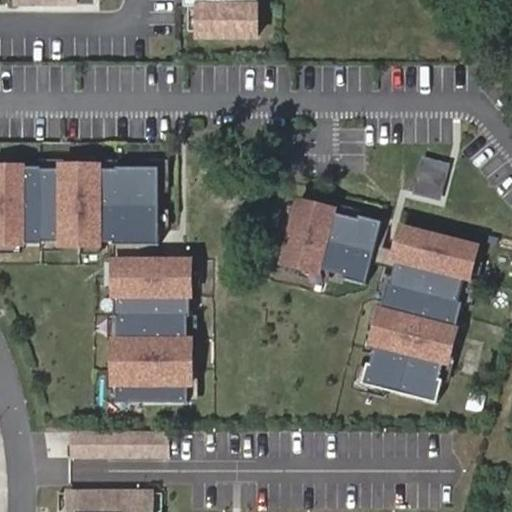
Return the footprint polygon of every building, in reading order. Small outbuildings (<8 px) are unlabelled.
[(186,0),(186,5),(190,5),(200,5),(200,30),(200,36),(259,36),(259,0),(186,0)] [(200,30),(200,5),(190,5),(190,30),(200,30)] [(442,201),(452,163),(425,156),(415,194),(442,201)] [(44,166),(0,166),(0,243),(43,243),(43,241),(63,241),(63,244),(102,245),(102,241),(115,241),(115,244),(161,244),(161,167),(119,167),(119,169),(102,169),(102,165),(63,165),(63,169),(43,168),(44,166)] [(368,284),(385,221),(361,215),(360,218),(336,212),(337,209),(301,200),(285,262),(321,272),(322,268),(346,275),(345,278),(368,284)] [(462,301),(468,277),(471,278),(480,246),(404,226),(396,259),(399,260),(393,284),(390,283),(375,343),(378,344),(373,364),(370,363),(364,383),(440,403),(445,382),(442,381),(447,362),(450,363),(465,302),(462,301)] [(193,260),(116,260),(116,316),(119,316),(119,339),(115,339),(115,384),(118,384),(118,402),(190,402),(190,384),(193,384),(193,339),(190,339),(190,316),(192,316),(193,260)] [(167,457),(167,432),(69,432),(69,457),(167,457)] [(153,511),(153,492),(70,492),(69,511),(153,511)]
